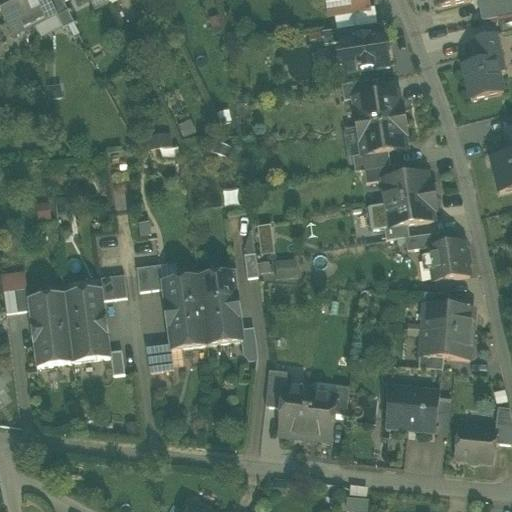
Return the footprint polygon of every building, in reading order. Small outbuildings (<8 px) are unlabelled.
[(0,0),(0,12),(13,38),(35,27),(20,0),(0,0)] [(20,0),(35,27),(56,17),(47,0),(20,0)] [(63,31),(74,26),(61,0),(47,0),(56,17),(63,31)] [(94,13),(111,5),(108,0),(88,0),(94,13)] [(327,0),(330,18),(352,14),(369,12),(369,11),(367,0),(327,0)] [(434,0),(437,13),(470,5),(469,0),(434,0)] [(511,0),(480,0),(478,0),(482,24),(498,21),(511,18),(511,0)] [(352,14),(354,30),(360,29),(378,27),(375,10),(369,11),(369,12),(352,14)] [(56,17),(35,27),(42,41),(63,31),(56,17)] [(511,22),(499,25),(501,36),(511,34),(511,22)] [(323,35),(325,48),(341,45),(341,44),(361,41),(360,29),(354,30),(323,35)] [(463,69),(471,104),(504,97),(498,72),(504,71),(496,37),(472,43),(477,66),(463,69)] [(345,67),(346,76),(390,69),(388,59),(390,58),(389,48),(386,48),(385,38),(361,41),(341,44),(341,45),(343,53),(339,54),(341,68),(345,67)] [(132,53),(118,60),(124,72),(138,65),(132,53)] [(343,89),(345,105),(353,103),(354,103),(354,102),(381,98),(378,84),(343,89)] [(354,103),(358,131),(406,124),(403,109),(401,109),(399,96),(381,98),(354,102),(354,103)] [(191,121),(178,127),(184,141),(197,135),(191,121)] [(408,139),(406,124),(358,131),(362,159),(362,160),(389,156),(408,153),(406,139),(408,139)] [(362,159),(358,131),(343,133),(348,169),(355,168),(354,160),(362,159)] [(492,162),(500,196),(511,193),(511,133),(501,136),(506,159),(492,162)] [(171,137),(149,139),(150,154),(173,151),(171,137)] [(233,151),(212,144),(208,154),(230,161),(233,151)] [(356,176),(365,174),(391,170),(389,156),(362,160),(362,159),(354,160),(355,168),(356,176)] [(400,169),(391,170),(365,174),(367,188),(368,187),(383,185),(382,184),(402,181),(400,169)] [(383,185),(386,208),(436,200),(435,197),(433,186),(433,187),(430,187),(429,177),(415,179),(402,181),(382,184),(383,185)] [(72,200),(56,201),(58,220),(74,218),(72,200)] [(436,206),(436,200),(386,208),(370,210),(374,234),(385,232),(390,231),(409,229),(436,225),(434,215),(437,214),(438,214),(437,211),(436,206)] [(50,205),(36,207),(39,225),(52,223),(50,205)] [(276,257),(272,227),(258,229),(262,259),(276,257)] [(387,244),(406,241),(410,241),(409,229),(390,231),(385,232),(387,244)] [(410,241),(406,241),(408,254),(430,251),(429,250),(443,248),(443,247),(441,236),(410,241)] [(430,251),(435,285),(470,280),(465,244),(443,248),(429,250),(430,251)] [(256,257),(245,259),(248,283),(259,281),(256,257)] [(296,262),(275,264),(276,283),(298,282),(296,262)] [(176,267),(161,269),(163,286),(178,284),(176,267)] [(161,269),(149,271),(152,295),(164,293),(163,286),(161,269)] [(140,296),(152,295),(149,271),(137,272),(140,296)] [(2,277),(4,295),(16,293),(27,292),(25,274),(2,277)] [(235,277),(199,281),(204,316),(240,311),(235,277)] [(103,294),(104,305),(128,302),(125,279),(101,282),(103,294)] [(168,320),(204,316),(199,281),(178,284),(163,286),(164,293),(168,320)] [(16,293),(19,316),(30,315),(29,304),(27,292),(16,293)] [(16,293),(4,295),(7,314),(7,318),(19,316),(16,293)] [(103,294),(66,299),(70,333),(107,328),(104,305),(103,294)] [(426,309),(448,310),(449,298),(437,297),(425,296),(424,309),(426,310),(426,309)] [(33,337),(70,333),(66,299),(29,304),(30,315),(33,337)] [(426,310),(424,334),(472,338),(474,312),(448,310),(426,309),(426,310)] [(240,311),(204,316),(208,350),(244,345),(240,311)] [(172,355),(208,350),(204,316),(168,320),(171,350),(172,355)] [(107,328),(70,333),(75,366),(111,362),(111,356),(107,328)] [(38,371),(75,366),(70,333),(33,337),(38,371)] [(470,364),(472,338),(424,334),(422,359),(422,360),(444,362),(470,364)] [(171,350),(159,351),(163,375),(174,374),(172,355),(171,350)] [(151,377),(163,375),(159,351),(148,353),(151,377)] [(111,362),(114,380),(125,378),(122,354),(111,356),(111,362)] [(419,372),(444,374),(444,362),(422,360),(422,359),(420,359),(419,372)] [(266,411),(283,412),(285,390),(287,391),(287,387),(288,377),(270,375),(266,411)] [(296,438),(306,439),(311,397),(311,393),(287,391),(285,390),(283,412),(280,440),(291,441),(296,438)] [(335,417),(347,419),(347,418),(350,392),(337,390),(336,400),(337,400),(335,416),(335,417)] [(434,437),(436,437),(437,431),(440,399),(440,397),(391,392),(386,432),(409,434),(410,432),(417,433),(435,434),(434,437)] [(336,400),(311,397),(306,439),(317,440),(320,444),(332,446),(335,417),(335,416),(337,400),(336,400)] [(437,431),(449,432),(452,401),(440,399),(437,431)] [(495,447),(511,449),(511,421),(510,413),(499,411),(496,435),(497,435),(495,447)] [(457,463),(493,467),(495,447),(497,435),(496,435),(461,432),(457,463)] [(350,491),(349,501),(366,503),(368,493),(350,491)] [(367,511),(369,503),(366,503),(349,501),(346,500),(344,511),(367,511)]
